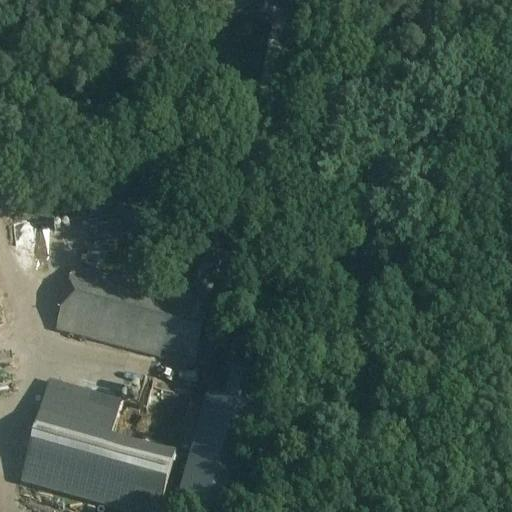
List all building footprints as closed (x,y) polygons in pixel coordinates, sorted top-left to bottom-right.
[(86,175),(92,209),(176,191),(170,158),(86,175)] [(209,307),(224,250),(217,248),(221,236),(195,229),(177,297),(74,270),(57,331),(161,359),(161,360),(194,369),(211,308),(209,307)] [(313,310),(247,291),(235,331),(303,350),(313,310)] [(235,511),(275,372),(253,366),(249,378),(232,373),(224,405),(206,400),(174,511),(235,511)] [(87,408),(90,395),(50,383),(21,484),(120,511),(160,511),(175,457),(110,440),(117,417),(87,408)]
